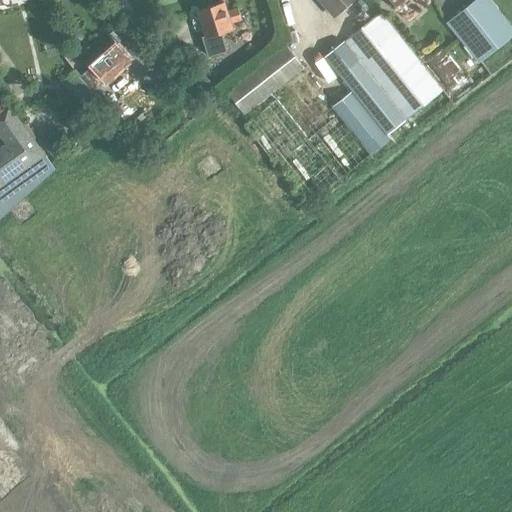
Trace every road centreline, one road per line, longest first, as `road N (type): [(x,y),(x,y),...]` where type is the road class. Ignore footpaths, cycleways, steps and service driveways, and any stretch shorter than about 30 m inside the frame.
road 1 (residential): [(292,310),(238,241),(50,388)]
road 2 (residential): [(511,137),(292,310)]
road 3 (residential): [(145,511),(50,388)]
road 4 (residential): [(367,408),(292,310)]
